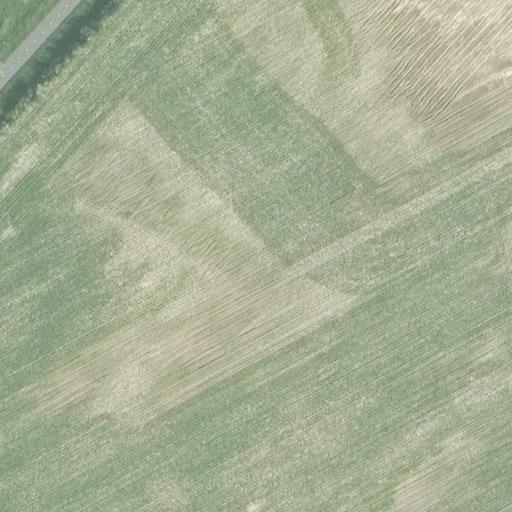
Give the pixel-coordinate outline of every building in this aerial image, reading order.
[(68,0),(54,15),(56,17),(57,16),(82,41),(96,28),(70,3),(71,2),(68,0)] [(72,0),(71,2),(70,3),(96,28),(110,13),(96,0),(72,0)] [(96,0),(110,13),(122,0),(96,0)] [(168,0),(156,0),(156,1),(165,10),(171,3),(168,0)] [(156,1),(149,7),(158,16),(165,10),(156,1)] [(56,17),(43,31),(68,56),(82,41),(57,16),(56,17)] [(134,23),(127,30),(136,39),(143,32),(134,23)] [(127,30),(121,36),(130,46),(136,39),(127,30)] [(43,31),(28,46),(54,71),(68,56),(43,31)] [(28,46),(14,60),(40,85),(54,71),(28,46)] [(106,51),(100,58),(109,67),(115,60),(106,51)] [(100,58),(93,65),(102,74),(109,67),(100,58)] [(14,60),(0,74),(0,75),(25,100),(40,85),(14,60)] [(0,75),(0,104),(11,115),(25,100),(0,75)] [(78,81),(71,87),(80,96),(87,90),(78,81)] [(71,87),(65,94),(74,103),(80,96),(71,87)] [(49,110),(43,117),(52,126),(59,119),(49,110)] [(43,117),(36,123),(45,132),(52,126),(43,117)]
